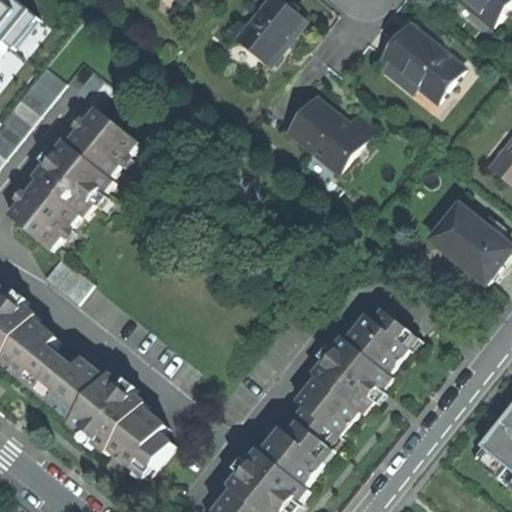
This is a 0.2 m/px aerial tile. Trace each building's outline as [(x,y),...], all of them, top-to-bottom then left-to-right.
[(0,0),(0,75),(2,73),(0,70),(0,58),(11,46),(20,53),(46,21),(19,0),(0,0)] [(279,0),(243,44),(274,69),(311,25),(294,11),(280,0),(279,0)] [(511,0),(459,0),(497,30),(511,10),(511,0)] [(421,89),(441,105),(469,72),(420,32),(405,51),(392,66),(393,67),(421,89)] [(69,86),(101,113),(117,91),(86,66),(69,86)] [(415,95),(421,89),(393,67),(388,74),(415,95)] [(0,172),(69,86),(48,69),(4,125),(0,129),(0,172)] [(294,136),(344,175),(377,132),(359,118),(351,127),(335,115),(320,103),(294,136)] [(34,236),(56,254),(85,218),(89,221),(119,185),(115,182),(143,146),(101,113),(73,148),(69,145),(39,182),(43,185),(14,220),(34,236)] [(511,146),(492,171),(511,186),(511,146)] [(511,261),(511,247),(464,209),(437,244),(491,287),(508,266),(511,261)] [(48,280),(80,306),(97,286),(64,260),(48,280)] [(5,367),(40,395),(68,360),(56,350),(62,343),(39,324),(42,320),(5,291),(2,294),(0,292),(0,368),(2,370),(5,367)] [(305,427),(335,451),(364,415),(368,418),(383,399),(398,381),(394,377),(422,342),(388,314),(379,325),(372,319),(351,344),(347,341),(318,378),(322,381),(302,406),(309,412),(300,423),(305,427)] [(114,454),(151,483),(179,449),(166,438),(172,431),(148,412),(151,408),(115,379),(111,383),(88,364),(82,371),(68,360),(40,395),(77,425),(74,428),(91,442),(111,458),(114,454)] [(511,418),(477,462),(478,463),(488,451),(511,471),(511,488),(511,490),(511,418)] [(325,464),(335,451),(305,427),(294,440),(287,434),(268,457),(264,454),(234,491),(239,494),(224,511),(299,511),(314,494),(310,491),(329,467),(325,464)] [(478,463),(511,490),(511,488),(511,471),(488,451),(478,463)]
